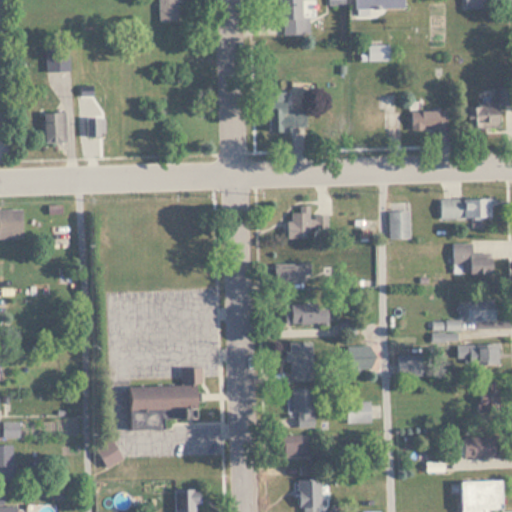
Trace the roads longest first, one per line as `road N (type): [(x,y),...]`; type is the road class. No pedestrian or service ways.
road 1 (residential): [(245,511),(228,0)]
road 2 (residential): [(511,163),(0,179)]
